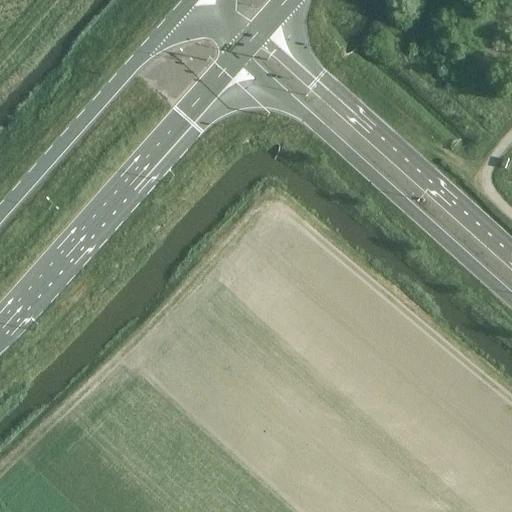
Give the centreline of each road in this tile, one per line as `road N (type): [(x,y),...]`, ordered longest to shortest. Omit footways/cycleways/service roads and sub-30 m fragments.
road 1 (secondary): [(234,58),(511,301)]
road 2 (primary): [(0,321),(234,58)]
road 3 (secondary): [(511,250),(261,30)]
road 4 (primary): [(191,0),(0,213)]
